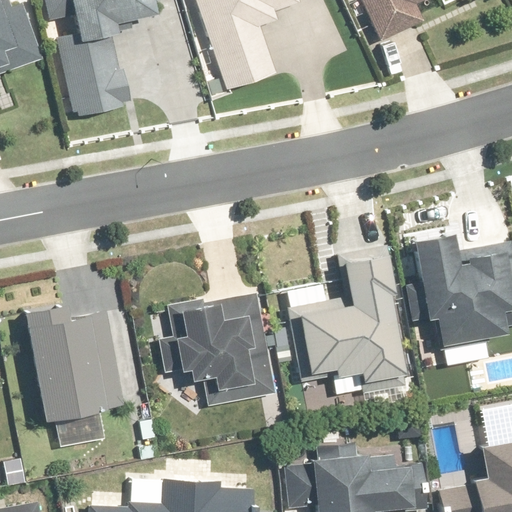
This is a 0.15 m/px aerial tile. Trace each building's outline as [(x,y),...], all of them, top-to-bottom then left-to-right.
[(0,0),(0,74),(48,57),(26,0),(0,0)] [(42,0),(47,23),(70,17),(72,26),(52,30),(73,119),(125,107),(123,100),(130,98),(115,31),(122,30),(120,18),(169,7),(167,0),(42,0)] [(196,0),(227,91),(275,75),(258,25),(277,18),(274,8),(296,0),(196,0)] [(361,0),(381,39),(424,17),(416,1),(417,0),(361,0)] [(455,228),(416,236),(431,314),(438,312),(444,341),(508,328),(507,323),(511,321),(511,244),(460,255),(455,228)] [(399,374),(383,293),(390,292),(382,251),(336,260),(346,305),(319,310),(318,305),(290,310),(302,371),(330,366),(332,378),(357,373),(358,382),(399,374)] [(266,397),(247,295),(172,309),(177,338),(166,340),(172,373),(183,370),(186,384),(207,380),(209,396),(196,399),(198,410),(266,397)] [(68,301),(25,309),(46,417),(55,416),(61,445),(105,436),(99,406),(126,400),(108,310),(70,317),(68,301)] [(423,411),(396,411),(396,437),(422,436),(423,411)] [(511,511),(511,416),(479,423),(488,471),(472,474),(473,482),(434,490),(438,511),(511,511)] [(314,455),(315,462),(286,464),(289,505),(319,502),(319,511),(376,511),(377,509),(393,507),(392,511),(408,511),(429,510),(424,459),(395,463),(393,448),(356,451),(354,437),(324,439),(325,455),(314,455)] [(251,511),(252,486),(221,485),(221,478),(164,476),(163,501),(129,499),(129,505),(90,503),(89,511),(251,511)] [(0,511),(39,511),(37,498),(0,505),(0,511)]
